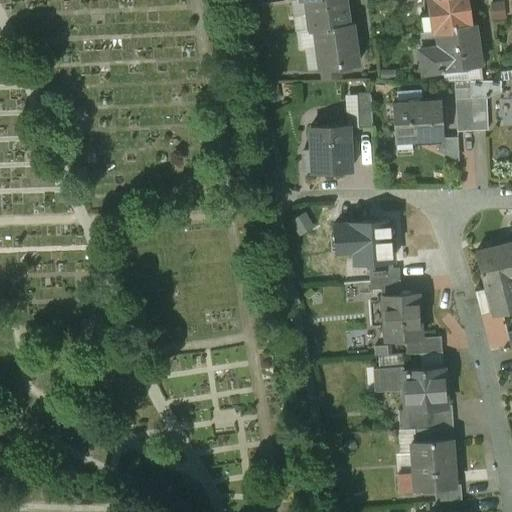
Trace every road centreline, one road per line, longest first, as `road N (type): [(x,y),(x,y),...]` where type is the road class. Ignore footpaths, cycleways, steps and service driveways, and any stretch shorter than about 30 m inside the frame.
road 1 (residential): [(441,198),(275,197)]
road 2 (residential): [(476,319),(510,480)]
